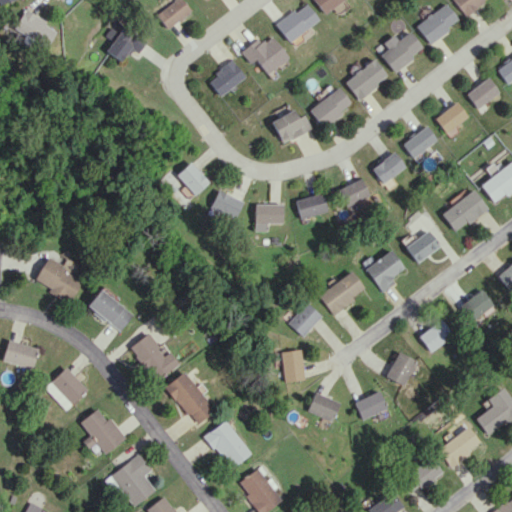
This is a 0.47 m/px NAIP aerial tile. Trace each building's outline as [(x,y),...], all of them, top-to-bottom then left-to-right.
[(171,0),(154,14),(165,29),(189,11),(180,0),(171,0)] [(339,0),(310,0),(321,14),(339,0)] [(450,0),(463,15),(481,0),(450,0)] [(315,18),(302,1),(272,25),(286,42),(315,18)] [(412,25),(426,43),(456,21),(443,2),(412,25)] [(12,27),(45,45),(55,28),(22,10),(12,27)] [(135,53),(144,41),(122,25),(103,50),(119,62),(129,48),(135,53)] [(380,42),(384,48),(377,54),(390,71),(420,48),(407,31),(395,39),(391,34),(380,42)] [(263,74),(285,56),(268,36),(260,42),(255,36),(237,51),(247,64),(252,60),(263,74)] [(511,55),(494,70),(505,84),(511,78),(511,55)] [(384,77),(371,58),(340,81),(353,99),(384,77)] [(203,78),(214,95),(241,77),(229,60),(203,78)] [(497,94),(487,77),(463,91),(473,108),(497,94)] [(305,109),(318,126),(348,104),(335,86),(305,109)] [(431,116),(441,132),(465,118),(455,101),(431,116)] [(307,127),(300,114),(294,117),(288,108),(266,121),(279,143),(307,127)] [(398,143),(409,158),(433,139),(423,125),(398,143)] [(401,166),(389,151),(367,168),(379,183),(401,166)] [(490,203),(511,187),(511,161),(511,160),(477,183),(490,203)] [(173,175),(192,195),(206,181),(187,161),(173,175)] [(367,194),(356,177),(334,191),(345,208),(367,194)] [(208,207),(234,218),(241,200),(215,189),(208,207)] [(485,208),(471,189),(438,213),(452,232),(485,208)] [(324,212),(320,193),(293,199),(297,218),(324,212)] [(281,204),(253,203),(253,231),(265,231),(265,222),(281,223),(281,204)] [(412,262),(436,248),(426,230),(402,244),(412,262)] [(392,282),(388,277),(401,267),(387,249),(362,269),(380,291),(392,282)] [(32,280),(69,300),(81,278),(44,258),(32,280)] [(511,286),(511,261),(495,274),(507,290),(511,286)] [(330,314),(362,288),(348,270),(315,296),(330,314)] [(118,331),(131,314),(97,288),(84,305),(118,331)] [(492,305),(480,288),(458,304),(470,321),(492,305)] [(300,336),(318,315),(303,302),(284,322),(300,336)] [(428,351),(451,334),(439,318),(416,335),(428,351)] [(127,346),(151,381),(176,364),(168,351),(161,355),(146,333),(127,346)] [(0,359),(0,360),(31,369),(37,348),(6,339),(0,359)] [(278,351),(281,381),(300,379),(298,349),(278,351)] [(414,360),(396,351),(383,375),(401,385),(414,360)] [(86,390),(64,366),(42,386),(64,410),(86,390)] [(193,424),(214,409),(196,385),(194,387),(181,371),(163,385),(193,424)] [(480,402),(485,408),(472,418),(486,435),(511,414),(511,402),(499,386),(480,402)] [(359,419),(385,408),(377,390),(351,400),(359,419)] [(337,400),(310,392),(304,412),(331,420),(337,400)] [(103,454),(122,438),(97,406),(78,422),(88,434),(81,440),(87,448),(94,442),(103,454)] [(248,453),(222,419),(202,434),(228,468),(248,453)] [(446,465),(478,445),(467,427),(435,446),(446,465)] [(132,506),(153,490),(142,474),(149,469),(137,453),(108,474),(132,506)] [(441,472),(429,456),(397,481),(406,493),(416,485),(419,488),(441,472)] [(236,481),(256,511),(263,511),(280,501),(272,488),(273,488),(258,466),(236,481)] [(392,511),(401,504),(387,489),(365,511),(392,511)] [(177,511),(163,494),(144,509),(145,511),(177,511)] [(511,511),(511,494),(487,511),(511,511)] [(50,511),(27,501),(21,511),(50,511)]
